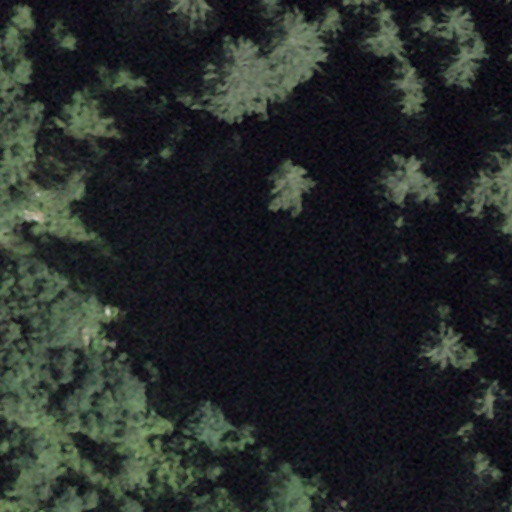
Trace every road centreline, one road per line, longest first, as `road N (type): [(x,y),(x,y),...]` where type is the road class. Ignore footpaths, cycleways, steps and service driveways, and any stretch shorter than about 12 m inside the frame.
road 1 (track): [(396,0),(423,33),(511,43)]
road 2 (track): [(0,239),(18,240),(114,287)]
